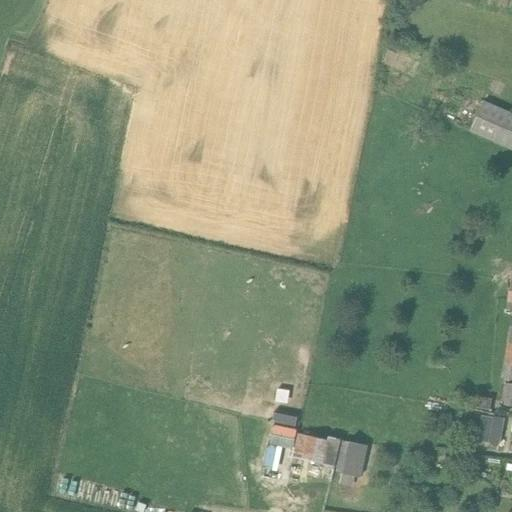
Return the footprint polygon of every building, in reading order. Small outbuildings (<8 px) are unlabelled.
[(511,149),(511,113),(483,101),(470,131),(511,149)] [(511,326),(510,326),(500,378),(511,380),(511,326)] [(511,406),(511,382),(507,381),(503,405),(511,406)] [(491,399),(490,399),(477,396),(475,408),(490,411),(491,399)] [(493,417),(481,415),(476,440),(499,444),(504,418),(493,416),(493,417)] [(292,457),(292,458),(334,467),(340,440),(328,437),(327,440),(297,433),(292,457)] [(360,478),(367,446),(348,442),(339,483),(352,487),(354,477),(360,478)]
